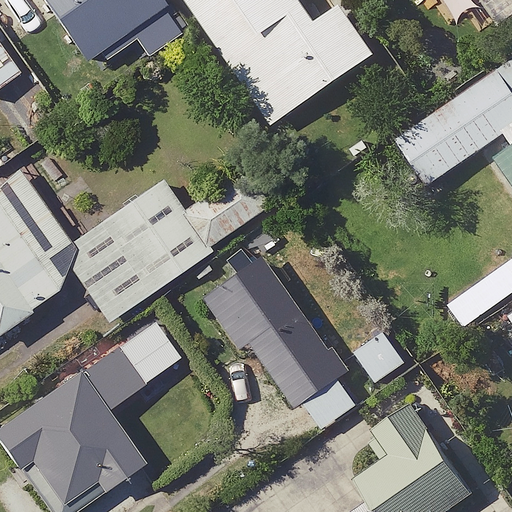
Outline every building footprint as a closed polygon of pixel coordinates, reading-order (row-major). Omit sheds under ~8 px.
[(167,9),(160,0),(42,0),(86,64),(167,9)] [(188,0),(276,128),(380,57),(346,8),(321,25),(303,0),(188,0)] [(511,0),(483,0),(501,26),(511,18),(511,0)] [(0,90),(21,75),(0,46),(0,90)] [(511,60),(488,78),(398,140),(432,188),(511,131),(511,149),(498,159),(511,179),(511,60)] [(22,177),(0,191),(0,334),(66,290),(60,281),(74,271),(110,325),(272,214),(243,173),(183,214),(162,184),(69,247),(22,177)] [(511,296),(511,264),(454,306),(469,327),(511,296)] [(327,429),(358,406),(341,382),(350,376),(270,266),(219,303),(295,408),(306,400),(327,429)] [(414,372),(389,333),(359,352),(384,391),(414,372)] [(145,388),(118,349),(0,431),(0,441),(49,511),(80,511),(143,468),(106,415),(145,388)] [(448,511),(474,494),(415,408),(373,437),(389,461),(360,481),(374,502),(359,511),(448,511)]
